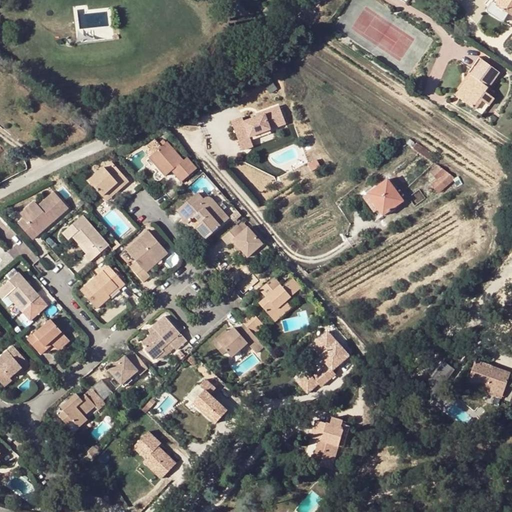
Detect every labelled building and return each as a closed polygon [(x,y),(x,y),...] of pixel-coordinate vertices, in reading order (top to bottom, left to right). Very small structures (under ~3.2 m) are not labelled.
[(485,11),(503,22),(509,13),(511,14),(511,0),(498,0),(496,5),(492,2),(485,11)] [(475,89),(465,104),(479,113),(485,104),(494,110),(499,102),(496,100),(490,96),(492,91),(503,75),(481,61),(475,70),(479,73),(474,79),(485,87),(481,93),(475,89)] [(460,100),(465,104),(475,89),(481,93),(485,87),(474,79),(460,100)] [(499,96),(492,91),(490,96),(496,100),(499,96)] [(231,120),(239,150),(254,146),(251,135),(286,125),(281,107),(240,117),(231,120)] [(147,150),(153,158),(161,151),(155,143),(147,150)] [(435,155),(417,143),(412,148),(433,163),(436,159),(433,156),(435,155)] [(153,158),(148,162),(165,180),(171,175),(181,186),(196,173),(186,161),(182,165),(166,147),(161,151),(153,158)] [(432,185),(438,192),(452,178),(437,166),(431,171),(439,180),(432,185)] [(91,188),(104,202),(118,189),(124,195),(132,188),(116,171),(109,178),(106,175),(91,188)] [(457,176),(452,179),(457,187),(462,184),(457,176)] [(385,179),(364,194),(375,209),(380,216),(401,201),(385,179)] [(118,189),(104,202),(110,208),(124,195),(118,189)] [(204,192),(199,196),(205,203),(210,199),(204,192)] [(375,209),(364,194),(360,197),(371,212),(375,209)] [(18,226),(35,244),(41,239),(38,236),(51,225),(53,228),(70,212),(56,196),(40,209),(36,205),(21,218),(24,221),(18,226)] [(199,196),(179,213),(185,219),(184,221),(183,222),(184,224),(185,225),(187,226),(188,225),(191,223),(196,219),(201,225),(196,229),(208,241),(229,220),(210,199),(205,203),(199,196)] [(237,210),(229,216),(234,222),(242,215),(237,210)] [(75,242),(81,251),(86,248),(93,256),(99,251),(102,255),(110,248),(86,220),(65,238),(71,245),(75,242)] [(244,233),(239,227),(223,241),(231,249),(236,245),(250,259),(258,251),(265,258),(272,252),(266,244),(263,247),(248,230),(244,233)] [(152,234),(129,255),(139,266),(134,271),(146,285),(151,279),(149,277),(158,268),(156,265),(169,254),(152,234)] [(86,248),(81,251),(88,260),(93,256),(86,248)] [(126,250),(122,253),(129,263),(133,261),(126,250)] [(96,268),(99,271),(107,264),(108,264),(105,261),(96,268)] [(95,275),(100,280),(112,270),(107,264),(99,271),(95,275)] [(120,271),(116,274),(124,284),(128,280),(120,271)] [(277,279),(263,292),(270,300),(263,307),(276,321),(284,314),(287,318),(296,310),(290,303),(304,290),(295,279),(285,288),(277,279)] [(0,297),(7,306),(8,304),(13,300),(27,315),(23,319),(28,324),(40,314),(34,308),(41,302),(20,280),(0,297)] [(13,300),(8,304),(23,319),(27,315),(13,300)] [(257,317),(247,327),(249,329),(257,337),(260,341),(270,331),(257,317)] [(167,320),(154,331),(158,336),(153,341),(145,348),(149,352),(147,355),(157,364),(166,355),(164,353),(171,347),(176,352),(179,355),(188,346),(167,320)] [(53,347),(56,351),(68,341),(53,325),(30,345),(43,361),(50,355),(47,352),(53,347)] [(257,337),(249,329),(242,336),(239,333),(223,347),(232,357),(235,361),(251,346),(249,345),(257,337)] [(307,394),(351,358),(327,329),(308,344),(321,360),(296,380),(307,394)] [(158,336),(154,331),(150,335),(153,341),(158,336)] [(257,337),(249,345),(251,346),(260,356),(268,349),(260,341),(257,337)] [(68,341),(56,351),(61,356),(72,346),(68,341)] [(216,347),(228,360),(232,357),(223,347),(220,344),(216,347)] [(164,353),(166,355),(170,359),(176,352),(171,347),(164,353)] [(18,352),(13,357),(16,361),(21,357),(18,352)] [(148,370),(134,355),(113,374),(127,390),(136,382),(134,380),(141,374),(142,376),(148,370)] [(15,384),(21,379),(26,374),(30,377),(36,372),(21,357),(16,361),(13,357),(0,368),(0,382),(10,394),(18,387),(15,384)] [(188,360),(177,372),(182,376),(193,365),(188,360)] [(219,379),(198,360),(193,365),(213,385),(219,379)] [(465,382),(482,389),(500,395),(508,373),(489,366),(487,370),(479,367),(480,363),(473,360),(465,382)] [(26,374),(21,379),(24,383),(30,377),(26,374)] [(500,395),(482,389),(481,393),(498,399),(500,395)] [(67,417),(62,421),(71,432),(75,428),(81,435),(89,428),(84,422),(96,412),(100,416),(108,409),(94,393),(86,400),(82,404),(79,400),(64,413),(67,417)] [(154,402),(151,398),(140,409),(144,413),(154,402)] [(240,426),(223,410),(199,433),(216,450),(240,426)] [(310,438),(319,441),(326,443),(319,466),(331,470),(338,447),(344,429),(349,430),(350,427),(352,427),(353,424),(331,417),(330,424),(316,420),(310,438)] [(143,459),(142,461),(160,478),(176,461),(159,445),(161,443),(147,429),(130,446),(143,459)] [(344,429),(338,447),(343,448),(349,430),(344,429)] [(326,443),(319,441),(312,464),(319,466),(326,443)] [(91,468),(82,469),(83,487),(94,487),(94,478),(97,478),(97,465),(91,465),(91,468)]
